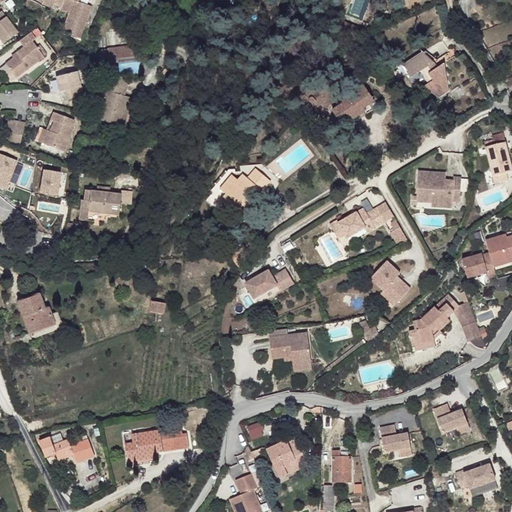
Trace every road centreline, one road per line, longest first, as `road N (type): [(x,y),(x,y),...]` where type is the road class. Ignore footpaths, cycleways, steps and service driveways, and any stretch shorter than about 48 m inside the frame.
road 1 (unclassified): [(511,321),(487,355),(383,402),(282,395),(239,409),(227,458),(198,511)]
road 2 (residential): [(500,100),(282,239),(275,255)]
road 3 (residential): [(69,511),(0,381)]
